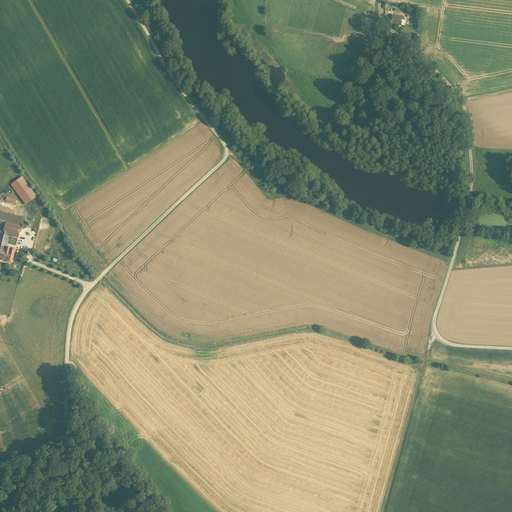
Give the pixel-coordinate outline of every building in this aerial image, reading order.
[(403,17),(392,15),(391,23),(401,25),(403,17)] [(10,183),(24,204),(36,197),(22,176),(10,183)] [(21,226),(0,220),(0,233),(9,236),(18,238),(21,226)] [(9,236),(0,233),(0,246),(6,248),(6,247),(9,236)] [(10,248),(6,247),(6,248),(2,261),(12,263),(15,249),(10,248)]
